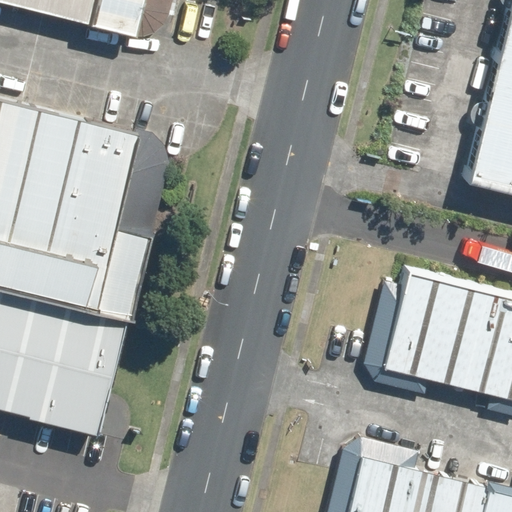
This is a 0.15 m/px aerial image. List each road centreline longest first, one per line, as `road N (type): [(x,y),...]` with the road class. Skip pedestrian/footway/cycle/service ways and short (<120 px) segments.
road 1 (unclassified): [(217,511),(347,0)]
road 2 (unknown): [(297,196),(511,250)]
